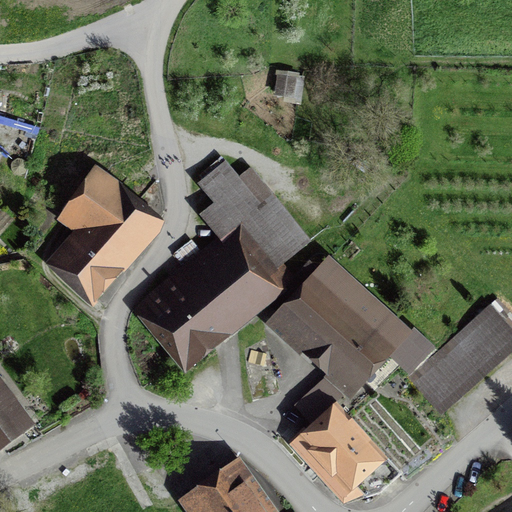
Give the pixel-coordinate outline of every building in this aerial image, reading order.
[(223,166),(203,183),(218,201),(239,184),(223,166)] [(88,236),(61,267),(92,295),(117,267),(114,265),(157,217),(128,192),(95,168),(61,216),(88,236)] [(291,254),(284,244),(270,255),(243,222),(186,268),(200,285),(194,290),(189,284),(182,290),(176,282),(145,307),(184,355),(285,272),(278,265),(291,254)] [(411,369),(427,351),(364,293),(361,296),(326,262),(318,270),(309,261),(271,302),(281,310),(278,313),(357,384),(388,349),(411,369)] [(438,410),(511,344),(511,338),(487,310),(410,377),(438,410)] [(0,444),(25,426),(0,393),(0,382),(1,382),(0,381),(0,444)] [(379,492),(400,474),(337,405),(305,433),(319,449),(314,453),(349,491),(355,485),(365,497),(379,492)] [(192,499),(200,511),(263,511),(234,470),(192,499)]
